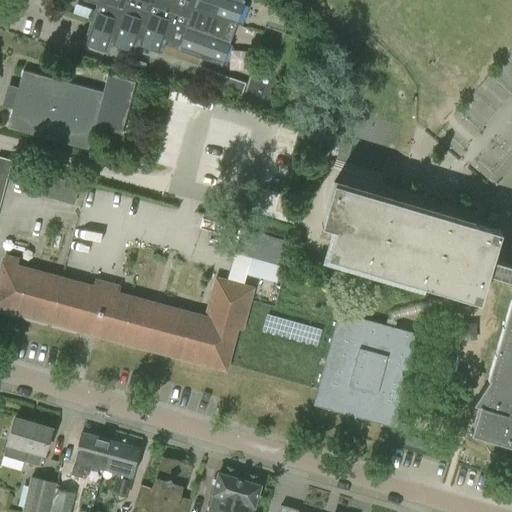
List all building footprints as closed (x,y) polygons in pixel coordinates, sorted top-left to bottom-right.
[(135,54),(138,46),(161,54),(165,41),(179,46),(178,51),(221,66),(244,1),(242,0),(83,0),(97,5),(83,45),(108,54),(111,46),(135,54)] [(245,83),(202,68),(198,80),(241,95),(245,83)] [(7,128),(88,150),(90,143),(94,127),(121,134),(135,82),(108,75),(104,92),(22,70),(17,90),(9,88),(5,104),(13,106),(7,128)] [(0,206),(12,163),(0,159),(0,206)] [(78,184),(46,175),(41,196),(73,204),(78,184)] [(511,263),(495,259),(503,231),(336,181),(335,185),(323,224),(337,228),(329,255),(443,290),(440,298),(391,310),(387,326),(338,312),(317,388),(312,405),(396,429),(407,388),(422,335),(396,328),(399,318),(448,306),(452,293),(482,302),(490,274),(511,280),(511,308),(491,378),(474,402),(480,404),(472,426),(470,434),(511,446),(511,263)] [(287,241),(240,229),(233,253),(281,266),(287,241)] [(94,279),(92,287),(62,279),(2,263),(0,271),(0,309),(83,331),(89,333),(95,335),(225,370),(227,364),(237,327),(242,329),(249,300),(252,290),(216,280),(205,318),(199,316),(162,306),(154,304),(117,294),(119,286),(102,281),(94,279)] [(261,331),(316,347),(322,329),(266,312),(261,331)] [(25,462),(40,466),(43,454),(44,455),(51,428),(13,418),(6,444),(27,450),(25,462)] [(74,460),(75,460),(71,475),(84,478),(89,464),(102,468),(110,440),(81,433),(74,460)] [(131,475),(138,448),(110,440),(102,468),(115,471),(109,492),(127,497),(133,476),(131,475)] [(166,460),(155,490),(144,486),(138,507),(151,510),(150,511),(190,511),(194,501),(182,498),(189,467),(178,461),(166,460)] [(249,511),(251,506),(253,507),(260,486),(217,473),(211,494),(213,495),(208,511),(249,511)] [(49,511),(56,483),(30,477),(21,511),(49,511)] [(69,511),(74,492),(60,489),(53,511),(69,511)]
